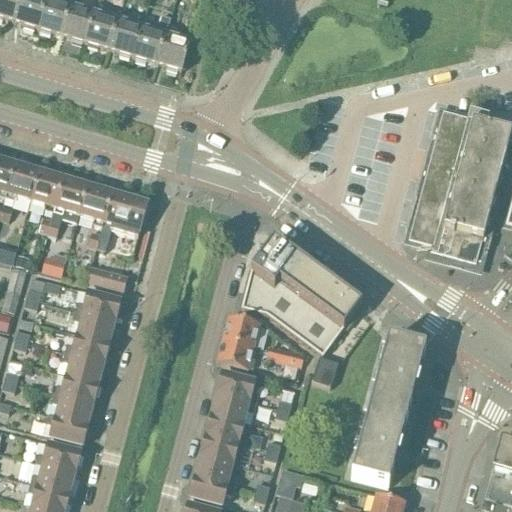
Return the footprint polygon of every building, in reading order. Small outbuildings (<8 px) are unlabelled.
[(21,0),(0,0),(0,24),(2,25),(3,23),(14,27),(21,0)] [(36,0),(21,0),(14,27),(24,30),(24,32),(33,35),(34,32),(38,33),(47,3),(46,3),(36,0)] [(47,3),(38,33),(41,34),(40,37),(49,40),(50,37),(61,41),(72,4),(73,0),(47,0),(46,3),(47,3)] [(72,4),(61,41),(72,44),(71,46),(81,49),(82,47),(85,48),(94,17),(79,13),(81,7),(72,4)] [(109,55),(120,18),(110,16),(109,21),(94,17),(85,48),(88,49),(87,51),(97,54),(98,52),(109,55)] [(133,62),(142,32),(127,27),(128,21),(120,18),(109,55),(120,58),(119,60),(128,63),(129,61),(133,62)] [(157,69),(168,33),(170,23),(162,21),(159,28),(144,24),(142,32),(133,62),(136,63),(135,65),(145,68),(145,66),(157,69)] [(168,33),(157,69),(167,72),(166,75),(176,78),(177,75),(181,76),(190,46),(174,41),(176,35),(168,33)] [(488,121),(469,116),(467,124),(443,117),(408,246),(431,252),(430,258),(475,270),(511,137),(486,131),(488,121)] [(0,164),(0,202),(5,204),(6,199),(16,169),(0,164)] [(6,199),(5,204),(14,207),(15,202),(30,206),(39,176),(16,169),(6,199)] [(39,176),(30,206),(46,211),(45,216),(53,218),(54,213),(64,183),(39,176)] [(51,225),(60,228),(61,224),(76,228),(79,221),(88,190),(64,183),(54,213),(53,218),(52,222),(51,225)] [(88,190),(79,221),(94,225),(92,230),(101,233),(102,228),(112,197),(88,190)] [(99,240),(94,254),(104,257),(110,235),(137,243),(147,208),(112,197),(102,228),(101,233),(99,240)] [(12,214),(2,211),(0,219),(0,224),(9,227),(12,214)] [(42,222),(37,237),(39,237),(46,239),(47,240),(51,225),(42,222)] [(51,225),(47,240),(56,242),(60,228),(51,225)] [(90,237),(86,252),(94,254),(99,240),(90,237)] [(251,276),(241,315),(265,321),(322,362),(361,311),(357,308),(273,245),(250,276),(251,276)] [(91,273),(86,289),(122,298),(127,282),(91,273)] [(60,290),(36,284),(31,282),(29,292),(41,295),(42,293),(58,297),(60,290)] [(28,295),(26,303),(39,306),(41,299),(28,295)] [(77,307),(75,316),(115,327),(120,305),(87,297),(84,309),(77,307)] [(26,303),(24,312),(36,316),(39,306),(26,303)] [(109,348),(115,327),(75,316),(73,325),(79,327),(76,339),(109,348)] [(222,345),(251,353),(258,330),(228,322),(222,345)] [(369,413),(406,423),(414,394),(416,395),(419,384),(416,383),(424,354),(412,351),(414,346),(396,333),(388,344),(369,413)] [(17,336),(15,344),(27,347),(29,340),(17,336)] [(104,368),(109,348),(76,339),(73,350),(66,348),(64,357),(104,368)] [(15,344),(13,353),(24,357),(27,347),(15,344)] [(222,345),(216,368),(246,375),(251,353),(222,345)] [(269,352),(266,364),(277,367),(280,354),(269,352)] [(280,354),(277,367),(301,373),(304,360),(290,356),(280,354)] [(98,389),(104,368),(64,357),(62,367),(68,368),(65,380),(98,389)] [(314,379),(311,387),(329,393),(338,370),(319,363),(314,379)] [(216,399),(256,409),(258,400),(251,398),(255,386),(222,377),(216,399)] [(6,378),(4,386),(16,389),(18,381),(6,378)] [(93,410),(98,389),(65,380),(62,392),(56,390),(53,399),(93,410)] [(4,386),(1,395),(14,398),(16,389),(4,386)] [(87,430),(93,410),(53,399),(51,408),(58,410),(55,421),(87,430)] [(256,409),(216,399),(211,419),(243,428),(247,416),(253,418),(256,409)] [(0,407),(0,416),(8,419),(10,411),(0,407)] [(279,407),(277,415),(289,418),(291,410),(279,407)] [(406,423),(369,413),(351,482),(388,492),(395,462),(398,463),(401,452),(398,451),(406,423)] [(277,415),(275,423),(287,426),(289,418),(277,415)] [(55,421),(48,419),(45,429),(52,430),(49,443),(82,452),(87,430),(55,421)] [(243,428),(211,419),(205,440),(245,451),(247,441),(240,440),(243,428)] [(245,451),(205,440),(200,461),(233,469),(236,458),(242,460),(245,451)] [(511,511),(511,510),(511,447),(501,445),(492,475),(492,476),(481,511),(511,511)] [(35,468),(42,470),(42,469),(75,478),(80,457),(48,448),(44,460),(38,458),(35,468)] [(268,448),(266,456),(278,460),(280,451),(268,448)] [(266,456),(264,465),(276,468),(278,460),(266,456)] [(233,469),(200,461),(194,481),(234,492),(236,483),(230,481),(233,469)] [(30,488),(69,499),(75,478),(42,469),(42,470),(39,481),(32,479),(30,488)] [(194,481),(189,503),(222,511),(225,499),(232,501),(234,492),(194,481)] [(35,511),(65,511),(69,499),(30,488),(27,497),(34,499),(31,511),(35,511)] [(257,489),(255,498),(267,501),(269,492),(257,489)] [(255,498),(253,506),(265,509),(267,501),(255,498)] [(371,511),(402,511),(404,508),(375,501),(371,511)]
